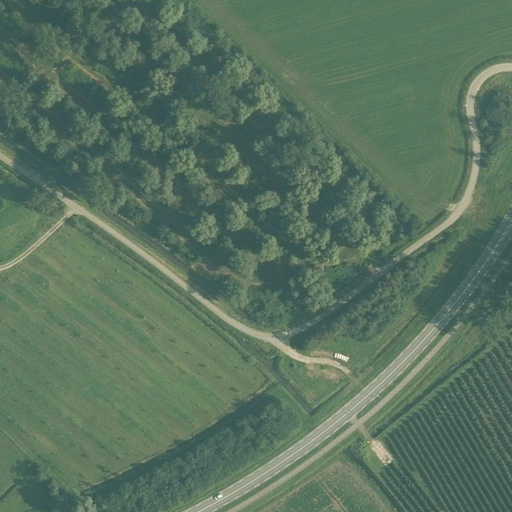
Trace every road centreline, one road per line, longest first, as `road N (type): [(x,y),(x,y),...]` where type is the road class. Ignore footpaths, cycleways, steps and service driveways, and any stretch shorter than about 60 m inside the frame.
road 1 (unclassified): [(511,68),(474,86),(476,167),(455,215),(279,338),(247,333),(0,157)]
road 2 (secondary): [(196,511),(284,459),(372,390),(422,340),(511,220)]
